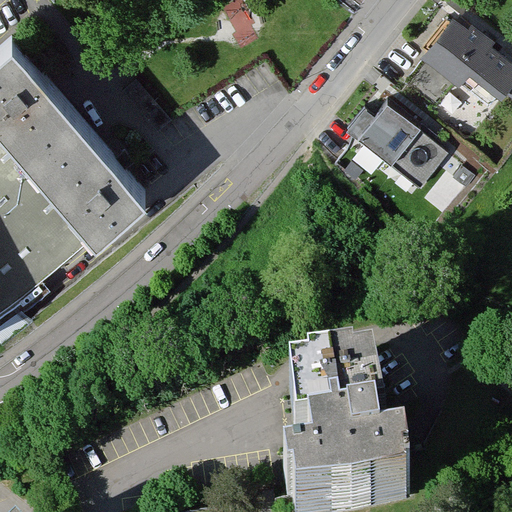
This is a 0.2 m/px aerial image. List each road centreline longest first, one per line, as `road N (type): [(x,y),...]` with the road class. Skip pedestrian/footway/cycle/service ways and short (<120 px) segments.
road 1 (residential): [(0,387),(160,264),(229,199),(309,112),(390,0)]
road 2 (residential): [(109,511),(109,486),(143,461),(265,412)]
